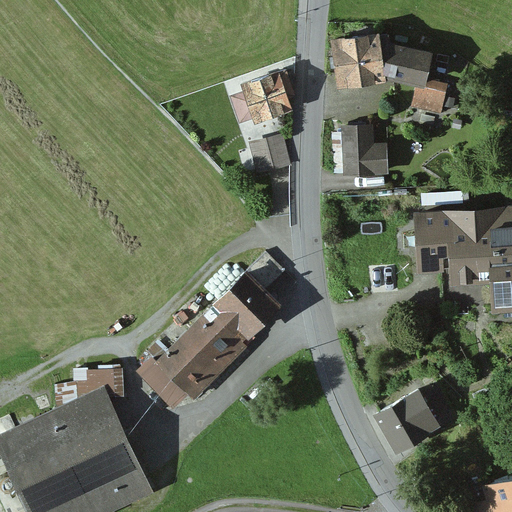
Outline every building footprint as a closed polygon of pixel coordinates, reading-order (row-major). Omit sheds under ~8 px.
[(383,36),(331,42),(338,93),(388,86),(387,79),(417,88),(412,109),(444,117),(452,87),(429,81),(435,56),(393,46),(386,61),(383,36)] [(295,116),(281,74),(240,87),(243,96),(233,100),(241,126),(254,121),(256,128),(295,116)] [(373,122),(343,123),(344,169),(386,168),(386,141),(373,142),(373,122)] [(285,137),(251,145),(259,177),(293,169),(285,137)] [(511,206),(415,215),(420,277),(448,274),(451,300),(492,296),(493,315),(511,312),(511,206)] [(248,271),(138,375),(176,415),(286,311),(248,271)] [(62,409),(0,436),(0,450),(29,511),(116,511),(156,494),(114,401),(125,400),(121,371),(77,375),(79,389),(62,391),(62,409)] [(418,388),(373,415),(394,450),(439,423),(418,388)] [(490,498),(473,504),(476,511),(511,511),(511,473),(484,484),(490,498)]
